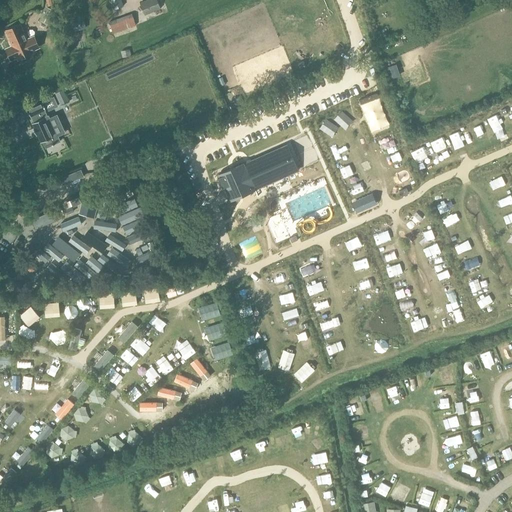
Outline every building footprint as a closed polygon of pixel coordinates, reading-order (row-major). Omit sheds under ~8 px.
[(156,0),(147,0),(140,3),(145,15),(161,9),(156,0)] [(46,7),(39,21),(49,26),(56,12),(46,7)] [(132,14),(109,21),(113,34),(136,25),(132,14)] [(12,46),(5,49),(10,62),(17,59),(18,61),(34,54),(33,51),(40,49),(35,36),(27,39),(21,23),(5,29),(12,46)] [(64,90),(55,93),(60,105),(69,101),(64,90)] [(42,103),(27,110),(31,119),(32,118),(34,123),(32,123),(34,129),(33,129),(36,136),(37,135),(41,143),(43,142),(45,147),(53,143),(59,140),(57,136),(48,116),(47,117),(45,112),(46,112),(42,103)] [(234,157),(260,146),(253,131),(227,142),(234,157)] [(219,177),(218,177),(219,179),(220,179),(223,186),(222,186),(223,188),(224,188),(229,201),(239,197),(238,196),(255,188),(253,184),(284,170),(287,176),(298,171),(294,161),(292,162),(285,146),(251,161),(250,159),(243,162),(244,164),(218,175),(219,177)] [(60,192),(60,182),(50,182),(50,193),(60,192)] [(22,194),(29,209),(52,199),(48,190),(44,191),(41,185),(22,194)] [(370,195),(355,202),(359,211),(374,205),(370,195)] [(110,207),(117,226),(135,219),(128,201),(110,207)] [(79,223),(82,208),(73,206),(71,221),(79,223)] [(104,221),(95,227),(107,245),(116,240),(104,221)] [(163,223),(165,231),(174,229),(172,221),(163,223)] [(42,229),(44,239),(67,234),(65,225),(42,229)] [(83,248),(89,252),(95,243),(75,229),(70,237),(66,235),(60,243),(77,255),(83,248)] [(65,258),(70,251),(53,239),(48,245),(65,258)] [(171,250),(182,247),(180,240),(169,243),(171,250)] [(132,258),(150,251),(147,243),(129,250),(132,258)] [(31,244),(25,251),(40,264),(46,257),(31,244)] [(105,245),(98,255),(119,270),(126,260),(105,245)] [(8,260),(2,265),(8,272),(20,287),(31,277),(13,255),(8,260)] [(83,257),(79,262),(86,269),(91,264),(83,257)] [(74,259),(68,264),(83,280),(88,274),(74,259)] [(56,267),(52,262),(48,266),(60,282),(66,278),(69,282),(75,277),(63,261),(56,267)] [(112,300),(105,290),(95,296),(102,306),(112,300)] [(202,319),(218,313),(214,302),(198,307),(202,319)] [(146,329),(153,322),(149,317),(142,324),(146,329)] [(85,329),(84,318),(76,318),(76,330),(85,329)] [(120,338),(126,343),(139,326),(133,321),(120,338)] [(206,336),(222,334),(221,323),(205,325),(206,336)] [(21,342),(34,335),(30,328),(27,330),(23,325),(14,331),(21,342)] [(48,331),(50,344),(62,343),(61,330),(48,331)] [(133,345),(139,336),(135,333),(129,342),(133,345)] [(71,337),(69,349),(79,351),(81,339),(71,337)] [(95,366),(101,372),(115,355),(109,350),(95,366)] [(211,376),(197,359),(190,364),(205,382),(211,376)] [(198,383),(177,374),(174,382),(195,391),(198,383)] [(145,382),(148,386),(157,380),(154,375),(145,382)] [(74,393),(80,398),(93,381),(87,376),(74,393)] [(181,393),(159,387),(157,396),(179,401),(181,393)] [(450,390),(439,390),(440,402),(451,401),(450,390)] [(346,409),(357,405),(354,396),(343,400),(346,409)] [(57,415),(63,420),(75,405),(68,400),(57,415)] [(462,401),(456,403),(458,415),(464,413),(462,401)] [(162,403),(140,403),(139,412),(162,412),(162,403)] [(37,438),(43,444),(54,430),(48,425),(37,438)] [(351,446),(352,452),(360,451),(359,444),(351,446)] [(472,460),(478,457),(472,446),(466,449),(472,460)] [(18,461),(24,466),(35,452),(29,447),(18,461)]
